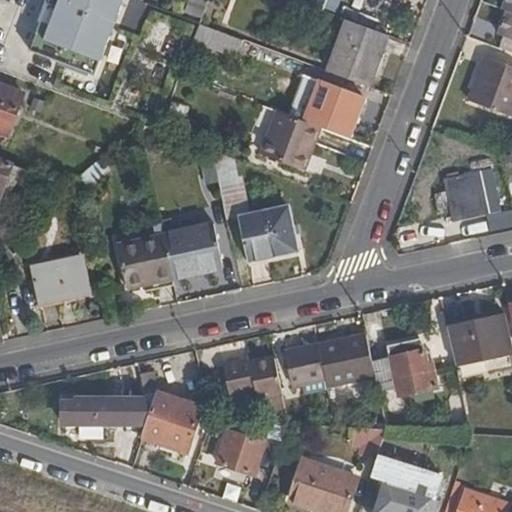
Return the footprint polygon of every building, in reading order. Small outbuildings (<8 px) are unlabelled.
[(3,0),(0,6),(0,28),(19,38),(39,0),(3,0)] [(125,0),(49,0),(30,53),(96,78),(125,0)] [(185,0),(183,13),(200,17),(203,0),(185,0)] [(310,0),(309,5),(334,11),(336,0),(310,0)] [(511,0),(506,0),(502,10),(508,12),(511,13),(511,0)] [(511,13),(508,12),(499,35),(503,37),(499,48),(511,53),(511,13)] [(368,87),(387,35),(374,30),(347,20),(327,72),(368,87)] [(236,57),(243,41),(199,24),(189,50),(205,56),(208,46),(236,57)] [(511,67),(483,56),(467,100),(511,117),(511,67)] [(320,83),(305,123),(320,129),(347,139),(362,99),(320,83)] [(0,85),(0,133),(8,136),(23,94),(0,85)] [(305,169),(320,129),(305,123),(278,113),(263,153),(305,169)] [(196,146),(204,182),(217,179),(210,151),(196,146)] [(241,210),(229,158),(210,151),(217,179),(223,208),(224,213),(241,210)] [(511,154),(501,156),(506,195),(511,193),(511,154)] [(106,167),(99,158),(79,176),(86,185),(106,167)] [(0,160),(0,194),(11,164),(0,160)] [(490,215),(481,172),(443,180),(452,223),(490,215)] [(299,251),(289,207),(240,218),(250,262),(299,251)] [(167,254),(173,280),(225,268),(215,220),(162,231),(163,235),(167,254)] [(116,234),(118,245),(163,235),(162,231),(161,225),(116,234)] [(127,289),(173,280),(167,254),(163,235),(118,245),(127,289)] [(5,242),(0,246),(0,265),(14,254),(5,242)] [(31,267),(38,300),(88,289),(80,256),(31,267)] [(91,288),(88,289),(38,300),(40,307),(92,295),(91,288)] [(511,354),(504,317),(446,329),(455,367),(511,354)] [(318,344),(318,346),(328,388),(328,390),(377,380),(373,363),(367,333),(318,344)] [(318,346),(274,356),(275,359),(282,393),(283,397),(328,388),(318,346)] [(427,352),(373,363),(377,380),(380,392),(397,388),(400,398),(440,389),(436,371),(431,372),(427,352)] [(255,392),(257,399),(269,396),(282,393),(275,359),(245,366),(244,362),(223,367),(230,397),(255,392)] [(146,397),(158,394),(153,373),(141,377),(146,397)] [(283,397),(282,393),(269,396),(275,424),(289,425),(283,397)] [(201,408),(158,394),(150,417),(146,428),(142,439),(185,454),(201,408)] [(64,425),(146,428),(150,417),(147,401),(75,400),(75,404),(63,404),(64,425)] [(361,457),(377,462),(387,432),(351,430),(347,443),(364,448),(361,457)] [(228,433),(218,464),(254,476),(264,445),(228,433)] [(346,511),(357,481),(303,463),(290,501),(322,511),(346,511)] [(432,511),(443,480),(424,473),(418,492),(386,482),(376,511),(432,511)] [(498,511),(501,505),(469,495),(463,511),(498,511)]
